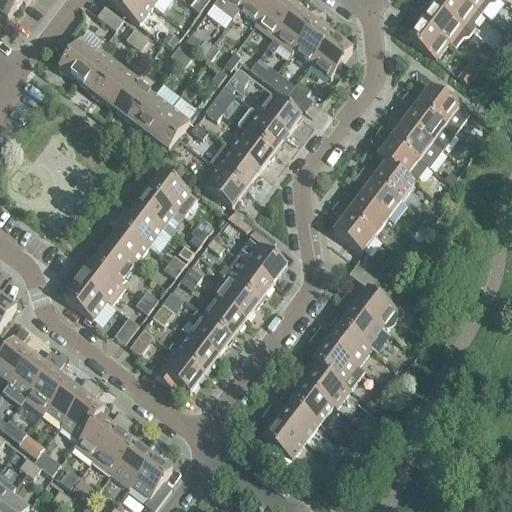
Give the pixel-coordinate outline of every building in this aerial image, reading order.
[(0,0),(0,17),(4,21),(3,21),(6,24),(7,23),(8,24),(22,5),(25,8),(31,0),(0,0)] [(110,8),(139,30),(153,11),(138,0),(116,0),(113,4),(113,3),(110,6),(111,7),(110,8)] [(138,0),(153,11),(161,0),(138,0)] [(239,13),(248,0),(219,0),(213,9),(232,23),(237,17),(239,14),(239,13)] [(248,0),(239,13),(239,14),(257,27),(277,0),(248,0)] [(277,0),(257,27),(254,30),(273,44),(276,41),(275,41),(297,12),(282,1),(283,1),(282,0),(277,0)] [(425,8),(431,0),(430,0),(420,0),(418,3),(425,8)] [(425,8),(430,13),(433,9),(471,37),(474,33),(474,27),(481,17),(457,0),(439,0),(436,5),(431,0),(425,8)] [(497,2),(494,0),(457,0),(481,17),(488,7),(494,7),(497,2)] [(471,37),(433,9),(430,13),(420,26),(449,47),(455,52),(462,42),(468,41),(471,37)] [(115,36),(123,25),(104,11),(96,21),(115,36)] [(291,58),(293,55),(315,26),(314,26),(315,25),(312,22),(311,23),(297,12),(275,41),(276,41),(273,44),(266,53),(273,58),(280,49),(291,58)] [(316,26),(316,27),(315,26),(293,55),(312,68),(333,40),(319,29),(319,28),(316,26)] [(420,26),(407,44),(435,65),(449,47),(420,26)] [(133,49),(141,39),(134,34),(126,44),(133,49)] [(140,55),(148,44),(141,39),(133,49),(140,55)] [(333,79),(339,84),(348,72),(342,67),(352,54),(351,53),(351,52),(348,50),(348,51),(333,40),(312,68),(330,83),(333,79)] [(62,75),(77,86),(98,58),(80,44),(75,50),(68,44),(57,59),(64,64),(58,72),(59,73),(59,74),(62,76),(62,75)] [(203,61),(211,50),(204,45),(196,56),(203,61)] [(210,67),(218,55),(211,50),(203,61),(210,67)] [(177,68),(186,56),(179,51),(170,62),(177,68)] [(98,58),(77,86),(91,97),(90,98),(94,100),(95,100),(119,68),(101,55),(98,58)] [(184,73),(193,61),(186,56),(177,68),(184,73)] [(230,76),(238,66),(240,63),(233,58),(224,71),(230,76)] [(467,89),(480,72),(470,64),(457,82),(467,89)] [(95,101),(98,104),(99,103),(113,114),(135,85),(135,86),(138,83),(119,68),(95,100),(96,100),(95,101)] [(268,88),(276,77),(270,72),(261,83),(268,88)] [(238,73),(224,92),(231,97),(234,94),(244,102),(243,96),(245,90),(249,85),(248,81),(247,80),(238,73)] [(218,90),(226,79),(219,74),(211,85),(218,90)] [(283,82),(276,77),(268,88),(275,94),(286,102),(294,92),(295,91),(283,82)] [(131,127),(131,128),(153,99),(135,86),(135,85),(113,114),(128,125),(127,126),(130,128),(131,127)] [(295,91),(294,92),(305,101),(310,95),(298,86),(295,91)] [(430,91),(419,105),(413,100),(407,108),(413,113),(416,109),(454,137),(467,120),(430,91)] [(312,106),(305,101),(294,92),(286,102),(305,116),(312,106)] [(407,108),(413,100),(407,96),(401,104),(407,108)] [(171,113),(153,99),(131,128),(132,128),(131,129),(134,131),(135,130),(150,141),(171,113)] [(273,100),(258,118),(287,140),(298,125),(299,126),(301,123),(300,122),(301,121),(273,100)] [(221,119),(227,112),(215,103),(210,110),(221,119)] [(454,137),(416,109),(413,113),(403,126),(441,155),(454,137)] [(216,126),(221,119),(210,110),(205,117),(216,126)] [(237,130),(240,133),(273,158),(273,157),(274,158),(277,155),(276,154),(287,140),(258,118),(250,112),(237,130)] [(167,155),(168,155),(190,127),(171,113),(150,141),(164,152),(163,153),(166,155),(167,155)] [(403,126),(393,139),(387,135),(381,143),(387,147),(390,143),(426,171),(428,172),(441,155),(403,126)] [(203,143),(208,137),(196,128),(191,135),(203,143)] [(381,143),(387,135),(381,130),(375,138),(381,143)] [(231,155),(259,176),(270,162),(271,162),(273,159),(273,158),(240,133),(236,138),(236,141),(239,144),(231,155)] [(426,171),(390,143),(387,147),(377,161),(385,168),(385,167),(405,182),(406,181),(414,188),(426,171)] [(209,167),(217,173),(245,194),(246,194),(247,194),(249,191),(248,190),(259,176),(231,155),(223,148),(209,167)] [(369,188),(372,185),(400,206),(414,188),(406,181),(405,182),(385,167),(385,168),(375,181),(369,176),(363,184),(369,188)] [(363,184),(369,176),(363,171),(357,179),(363,184)] [(245,195),(245,194),(217,173),(203,191),(231,213),(243,198),(244,199),(246,195),(245,195)] [(161,176),(150,190),(149,190),(147,193),(148,194),(147,194),(176,216),(183,222),(198,203),(161,176)] [(359,202),(387,223),(393,227),(405,211),(400,207),(400,206),(372,185),(369,188),(359,202)] [(176,216),(147,194),(147,195),(146,194),(144,197),(144,198),(133,212),(162,234),(176,216)] [(359,202),(349,215),(343,210),(337,218),(343,223),(346,219),(374,240),(387,223),(359,202)] [(337,218),(343,210),(337,206),(331,214),(337,218)] [(120,230),(120,231),(148,252),(162,234),(133,212),(123,227),(122,226),(119,229),(120,230)] [(246,239),(253,230),(235,216),(227,225),(246,239)] [(374,240),(346,219),(343,223),(333,237),(361,258),(374,240)] [(207,240),(207,239),(212,232),(202,225),(197,232),(207,240)] [(117,234),(106,249),(134,270),(148,252),(120,231),(119,231),(118,230),(116,234),(117,234)] [(202,246),(207,240),(197,232),(192,238),(202,246)] [(272,289),(283,274),(284,275),(287,272),(286,271),(287,270),(268,256),(275,246),(257,232),(249,242),(250,243),(236,261),(237,262),(244,267),(272,289)] [(217,258),(223,251),(212,243),(207,250),(217,258)] [(92,267),(121,288),(134,270),(106,249),(95,263),(94,262),(92,266),(93,266),(92,267)] [(180,276),(185,269),(174,260),(168,267),(180,276)] [(272,289),(244,267),(237,262),(229,272),(225,269),(219,277),(224,281),(230,286),(259,307),(260,307),(262,304),(261,303),(272,289)] [(107,307),(110,309),(114,304),(116,304),(121,298),(120,295),(124,291),(121,288),(92,267),(91,267),(88,270),(89,271),(78,285),(107,307)] [(175,283),(180,276),(168,267),(163,274),(175,283)] [(196,288),(201,281),(190,273),(184,280),(196,288)] [(191,295),(196,288),(184,280),(179,286),(191,295)] [(245,325),(256,311),(257,312),(259,308),(258,308),(259,307),(230,286),(224,281),(218,289),(224,294),(216,304),(245,325)] [(396,318),(395,315),(403,304),(376,284),(368,293),(367,292),(367,294),(366,293),(363,296),(364,297),(358,304),(347,296),(342,302),(382,333),(382,332),(386,333),(390,332),(393,329),(395,326),(397,322),(396,318)] [(64,304),(93,325),(107,307),(78,285),(68,298),(67,298),(64,302),(65,303),(64,304)] [(152,312),(158,305),(146,297),(141,304),(152,312)] [(0,333),(16,313),(0,300),(0,333)] [(382,333),(342,302),(337,309),(348,318),(342,326),(341,325),(339,328),(340,329),(339,329),(368,351),(376,357),(390,339),(386,336),(382,333)] [(147,319),(152,312),(141,304),(136,311),(147,319)] [(196,317),(203,322),(231,343),(232,344),(235,340),(234,340),(245,325),(216,304),(209,314),(204,310),(201,311),(196,317)] [(168,325),(174,318),(162,309),(157,316),(168,325)] [(163,332),(168,325),(157,316),(152,323),(163,332)] [(229,348),(231,345),(231,344),(231,343),(203,322),(196,317),(191,323),(192,327),(196,330),(189,340),(217,362),(228,347),(229,348)] [(124,349),(138,331),(128,323),(114,341),(124,349)] [(331,341),(319,332),(314,339),(354,369),(354,368),(368,351),(339,329),(339,330),(338,329),(336,332),(337,333),(331,341)] [(27,356),(19,350),(28,338),(21,333),(12,345),(12,344),(10,347),(0,360),(0,379),(9,387),(31,358),(30,358),(31,357),(28,355),(27,356)] [(140,361),(154,342),(143,334),(129,353),(140,361)] [(318,371),(318,370),(340,387),(350,394),(364,376),(354,368),(354,369),(314,339),(309,346),(321,354),(315,362),(314,361),(312,364),(312,365),(312,366),(317,370),(318,371)] [(169,353),(175,358),(203,380),(204,379),(205,380),(207,377),(206,376),(217,362),(189,340),(180,352),(176,349),(172,349),(169,353)] [(0,360),(10,347),(5,344),(0,350),(0,360)] [(27,401),(57,361),(51,356),(42,367),(34,361),(35,360),(32,358),(31,359),(31,358),(9,387),(2,396),(19,410),(24,403),(27,400),(27,401)] [(157,374),(152,379),(173,395),(177,389),(189,398),(201,384),(202,384),(204,381),(203,380),(175,358),(161,377),(157,374)] [(64,366),(57,361),(27,401),(27,400),(24,403),(44,418),(46,415),(46,414),(67,386),(66,386),(67,385),(64,382),(63,383),(56,377),(64,366)] [(298,373),(293,380),(333,410),(333,411),(336,413),(350,394),(340,387),(318,370),(318,371),(317,370),(315,373),(316,374),(310,382),(298,373)] [(333,411),(333,410),(293,380),(288,387),(299,395),(293,403),(293,402),(290,406),(291,406),(291,407),(319,428),(333,411)] [(46,414),(46,415),(63,428),(64,428),(94,388),(87,383),(78,395),(71,389),(71,388),(68,386),(67,386),(46,414)] [(63,428),(61,431),(79,445),(98,420),(99,420),(104,414),(103,413),(103,412),(100,410),(99,411),(92,405),(101,394),(94,388),(64,428),(63,428)] [(289,407),(287,410),(288,411),(282,418),(271,409),(266,416),(305,447),(319,428),(291,407),(290,407),(289,407)] [(266,416),(260,423),(272,432),(266,439),(265,439),(263,442),(264,443),(263,444),(272,451),(291,465),(305,447),(266,416)] [(99,420),(98,420),(79,445),(74,451),(93,466),(96,462),(95,462),(125,422),(118,417),(110,428),(107,425),(107,426),(99,420)] [(107,473),(111,474),(113,475),(113,476),(135,448),(134,447),(135,446),(132,444),(131,445),(124,439),(132,428),(125,422),(95,462),(96,462),(98,464),(100,468),(107,473)] [(14,431),(8,427),(7,428),(1,436),(10,442),(15,436),(14,431)] [(15,436),(10,442),(19,449),(26,440),(19,435),(15,436)] [(361,446),(352,439),(351,438),(344,447),(354,455),(361,446)] [(27,439),(26,440),(19,449),(37,463),(45,452),(27,439)] [(130,493),(132,490),(131,490),(162,450),(155,445),(146,456),(138,450),(139,449),(136,447),(135,448),(113,476),(113,475),(110,479),(130,493)] [(344,447),(336,457),(347,465),(354,455),(344,447)] [(162,450),(131,490),(132,490),(149,503),(144,510),(147,511),(157,511),(171,493),(163,487),(172,475),(170,475),(171,474),(168,471),(167,472),(160,467),(169,455),(162,450)] [(291,465),(272,451),(268,456),(287,471),(291,465)] [(53,480),(62,469),(45,455),(36,466),(53,480)] [(26,478),(34,468),(27,463),(19,473),(26,478)] [(327,492),(341,473),(330,465),(316,484),(327,492)] [(33,483),(37,478),(41,473),(34,468),(26,478),(33,483)] [(71,494),(81,481),(70,473),(61,486),(71,494)] [(0,481),(0,511),(10,500),(15,493),(0,481)] [(87,507),(94,497),(82,488),(74,497),(87,507)] [(59,510),(67,500),(60,495),(52,505),(59,510)] [(25,511),(10,500),(0,511),(25,511)] [(61,511),(68,511),(73,505),(67,500),(59,510),(61,511)]
